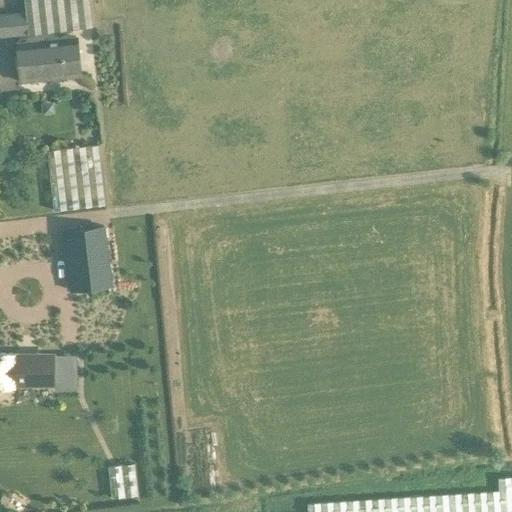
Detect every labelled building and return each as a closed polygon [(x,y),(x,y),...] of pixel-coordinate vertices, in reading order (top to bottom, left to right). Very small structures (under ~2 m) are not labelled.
[(23,0),(24,11),(0,14),(0,38),(27,35),(28,35),(92,27),(89,0),(23,0)] [(16,43),(20,81),(79,75),(75,37),(16,43)] [(97,146),(47,151),(53,211),(104,206),(97,146)] [(109,284),(103,225),(63,229),(69,289),(109,284)] [(0,385),(52,386),(52,353),(0,353),(0,385)] [(511,511),(511,477),(497,478),(498,491),(400,498),(306,503),(306,511),(511,511)]
